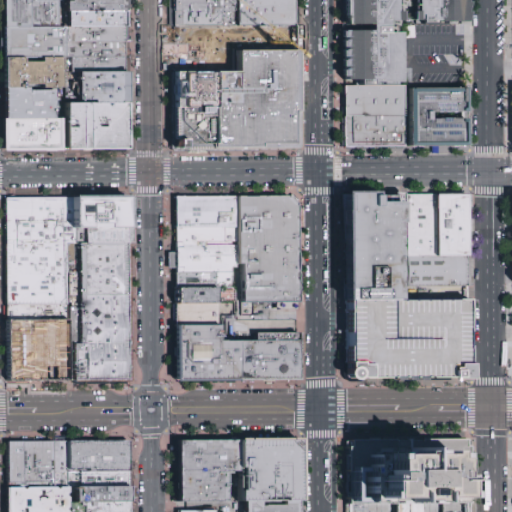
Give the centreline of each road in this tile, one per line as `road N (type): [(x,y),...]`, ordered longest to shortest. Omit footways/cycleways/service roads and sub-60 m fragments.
road 1 (secondary): [(0,173),(511,170)]
road 2 (residential): [(318,0),(320,511)]
road 3 (secondary): [(154,411),(151,0)]
road 4 (residential): [(490,333),(487,0)]
road 5 (secondary): [(154,411),(320,411)]
